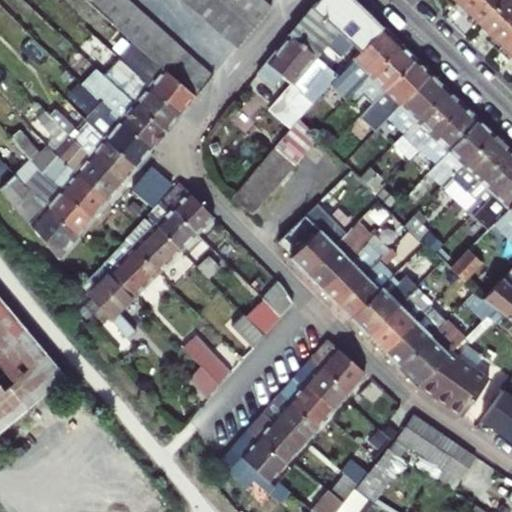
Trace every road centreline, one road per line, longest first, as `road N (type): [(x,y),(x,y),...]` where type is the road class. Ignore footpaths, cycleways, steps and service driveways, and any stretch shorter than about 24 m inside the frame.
road 1 (residential): [(511,468),(402,392),(192,175),(183,146),(190,121),(302,0)]
road 2 (residential): [(511,119),(387,0)]
